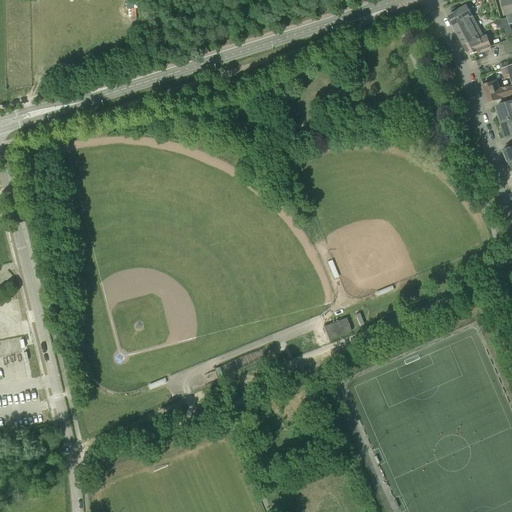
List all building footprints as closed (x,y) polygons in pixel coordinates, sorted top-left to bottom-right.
[(501,20),(504,29),(506,38),(511,36),(511,32),(510,24),(511,23),(511,0),(502,0),(507,17),(501,19),(501,20)] [(463,45),(486,36),(484,32),(477,35),(471,23),(475,21),(467,6),(448,16),(463,45)] [(504,29),(501,20),(495,21),(497,28),(500,29),(504,29)] [(486,36),(463,45),(469,55),(483,50),(484,52),(491,49),(486,36)] [(511,38),(503,42),(505,48),(511,45),(511,38)] [(497,80),(483,85),(488,103),(511,95),(511,64),(506,67),(502,69),(505,76),(510,74),(511,80),(511,85),(500,89),(497,80)] [(511,101),(496,107),(501,122),(511,118),(511,101)] [(511,118),(501,122),(506,137),(511,135),(511,118)] [(510,165),(511,164),(511,146),(503,149),(510,165)] [(19,299),(3,301),(4,308),(20,307),(19,299)] [(329,340),(350,332),(351,331),(350,327),(346,318),(324,326),(323,327),(329,340)] [(17,362),(29,360),(27,346),(15,348),(17,362)] [(18,364),(21,380),(33,377),(30,362),(18,364)]
